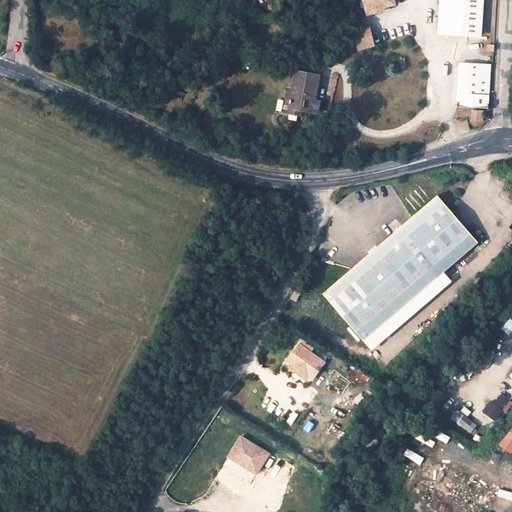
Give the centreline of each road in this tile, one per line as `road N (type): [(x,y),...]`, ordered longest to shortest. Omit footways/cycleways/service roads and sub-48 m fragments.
road 1 (unclassified): [(326,181),(272,301),(139,511)]
road 2 (tertiary): [(13,71),(242,173),(326,181)]
road 3 (tertiary): [(326,181),(502,139)]
road 4 (unclassified): [(502,139),(508,0)]
